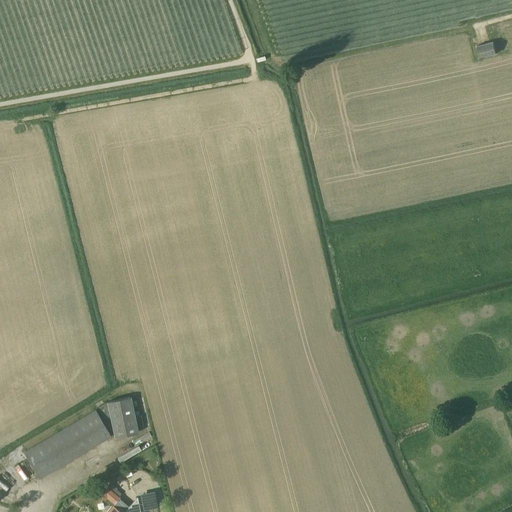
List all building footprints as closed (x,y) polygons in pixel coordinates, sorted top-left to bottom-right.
[(476,46),(480,58),(496,54),(493,42),(476,46)] [(23,451),(39,478),(111,436),(113,435),(114,438),(138,433),(131,397),(106,402),(95,409),(23,451)] [(104,485),(97,494),(110,505),(117,496),(104,485)] [(139,493),(142,509),(155,507),(152,491),(139,493)] [(113,503),(123,510),(127,505),(116,498),(113,503)]
